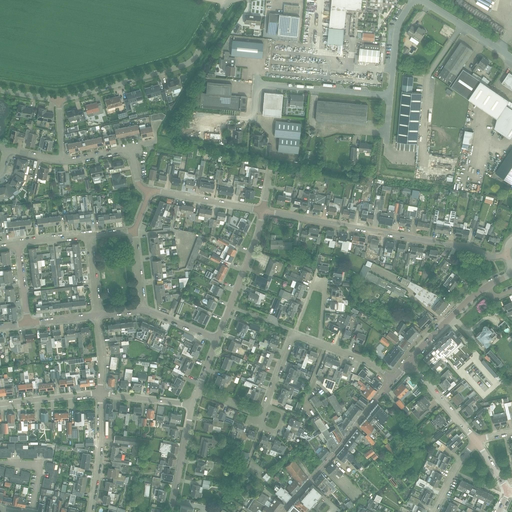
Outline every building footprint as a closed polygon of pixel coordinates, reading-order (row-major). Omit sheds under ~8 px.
[(332,0),(332,2),(330,28),(345,29),(346,9),(361,10),(362,0),(332,0)] [(298,32),(300,17),(299,16),(300,6),(285,5),(284,15),(269,13),(267,34),(277,35),(297,37),(298,32)] [(261,16),(249,15),(245,14),(244,24),(255,25),(254,28),(255,29),(259,29),(260,28),(261,16)] [(238,34),(242,27),(238,25),(234,32),(238,34)] [(407,34),(414,38),(420,41),(426,31),(419,27),(417,29),(412,26),(407,34)] [(262,58),(263,43),(232,40),(231,55),(262,58)] [(447,83),(449,80),(452,82),(450,86),(469,99),(481,81),(462,68),(474,51),(461,42),(444,67),(445,67),(440,74),(438,77),(447,83)] [(379,62),(380,50),(360,49),(359,61),(379,62)] [(221,59),(220,68),(223,68),(223,70),(226,70),(226,75),(234,76),(235,70),(234,70),(234,67),(233,67),(234,65),(234,66),(235,59),(229,58),(229,52),(225,52),(224,59),(221,59)] [(479,59),(472,70),(475,72),(478,67),(483,70),(489,61),(483,57),(481,61),(479,59)] [(510,89),(511,86),(511,74),(510,73),(509,72),(509,73),(509,72),(502,83),(502,84),(506,86),(506,87),(506,86),(510,89)] [(417,144),(422,94),(412,93),(413,78),(404,77),(397,150),(417,152),(417,144)] [(167,84),(164,86),(166,93),(174,90),(175,93),(179,92),(181,90),(180,88),(181,87),(178,79),(172,81),(171,80),(167,82),(167,84)] [(497,119),(509,101),(510,101),(505,98),(481,81),(469,99),(482,108),(497,119)] [(232,85),(207,82),(206,93),(201,93),(200,107),(246,111),(247,97),(231,96),(232,85)] [(159,85),(157,85),(145,89),(148,98),(149,98),(150,99),(151,100),(152,99),(153,98),(153,97),(153,96),(161,94),(163,100),(167,99),(164,90),(160,91),(159,85)] [(140,90),(127,94),(128,99),(124,101),(127,110),(131,109),(129,103),(138,101),(138,102),(139,103),(141,102),(142,101),(142,100),(142,99),(140,90)] [(283,94),(277,94),(264,93),(262,115),(281,117),(283,94)] [(290,104),(290,107),(295,108),(295,105),(300,105),(299,106),(302,106),(303,96),(299,96),(296,96),(291,95),(290,104)] [(122,105),(120,96),(115,97),(115,98),(113,99),(113,98),(105,100),(108,109),(122,105)] [(368,105),(355,104),(356,101),(325,99),(325,102),(318,101),(316,121),(366,125),(368,105)] [(511,102),(509,101),(497,119),(495,128),(510,139),(511,139),(511,137),(511,102)] [(98,106),(97,103),(85,106),(88,114),(92,113),(93,116),(103,113),(101,105),(98,106)] [(20,116),(31,118),(33,109),(25,108),(25,106),(19,105),(19,107),(18,106),(16,114),(20,115),(20,116)] [(53,113),(46,112),(46,110),(39,108),(39,111),(37,120),(52,122),(53,113)] [(86,119),(83,111),(78,112),(77,109),(67,112),(69,116),(68,116),(69,120),(70,120),(70,121),(77,119),(78,122),(86,119)] [(301,124),(290,123),(276,121),(274,137),(279,137),(299,139),(301,124)] [(147,136),(146,128),(145,124),(139,125),(140,129),(141,132),(142,137),(143,136),(143,137),(147,136)] [(141,132),(140,129),(138,129),(137,125),(132,126),(134,134),(137,134),(137,133),(141,132)] [(122,137),(121,128),(115,129),(116,134),(114,134),(115,138),(118,137),(118,138),(122,137)] [(26,129),(25,137),(28,138),(26,145),(34,146),(37,135),(29,133),(30,130),(26,129)] [(19,139),(23,140),(24,134),(19,133),(19,132),(12,130),(10,141),(17,142),(18,139),(19,139)] [(471,145),(474,132),(465,130),(463,143),(471,145)] [(234,142),(235,142),(241,142),(242,132),(235,131),(234,142)] [(255,135),(254,144),(254,145),(261,146),(261,145),(267,145),(267,139),(262,138),(262,136),(255,135)] [(41,137),(39,147),(42,147),(42,148),(51,150),(53,142),(46,140),(46,138),(41,137)] [(298,153),(299,139),(279,137),(278,151),(298,153)] [(75,151),(73,143),(68,144),(68,143),(65,144),(66,150),(69,150),(69,152),(71,152),(75,151)] [(360,143),(360,148),(357,148),(352,147),(351,160),(356,160),(357,151),(360,151),(371,152),(372,145),(365,144),(365,143),(360,143)] [(511,149),(495,173),(511,184),(511,149)] [(26,166),(28,159),(22,158),(21,160),(18,159),(18,161),(17,161),(16,164),(26,166)] [(124,167),(123,161),(113,163),(114,169),(110,170),(110,173),(120,171),(119,168),(124,167)] [(25,174),(26,166),(16,164),(16,167),(14,167),(15,169),(14,172),(25,174)] [(103,175),(100,165),(96,166),(96,167),(90,169),(92,178),(93,181),(100,180),(100,176),(103,175)] [(41,167),(38,181),(40,181),(41,178),(46,180),(49,169),(41,167)] [(246,173),(247,173),(246,176),(249,177),(257,178),(258,172),(256,172),(256,168),(248,167),(247,170),(246,170),(246,173)] [(85,177),(83,169),(72,171),(74,179),(85,177)] [(155,180),(157,170),(150,169),(148,179),(155,180)] [(226,194),(228,183),(222,182),(224,171),(220,170),(218,180),(217,184),(220,184),(220,186),(219,193),(226,194)] [(65,175),(65,173),(65,171),(57,172),(58,182),(64,181),(65,187),(70,187),(69,175),(65,175)] [(184,178),(185,172),(180,171),(178,179),(173,178),(171,184),(179,186),(181,177),(184,178)] [(25,174),(14,172),(14,174),(13,176),(14,177),(12,179),(21,185),(24,180),(25,174)] [(160,172),(159,177),(158,182),(165,183),(167,175),(163,174),(164,172),(160,172)] [(193,188),(194,179),(187,178),(188,172),(185,172),(184,178),(184,179),(186,179),(185,187),(193,188)] [(120,174),(113,175),(114,180),(113,181),(115,189),(119,188),(120,188),(121,189),(122,189),(123,188),(123,187),(127,186),(125,179),(122,180),(120,174)] [(256,185),(257,178),(249,177),(249,180),(244,180),(244,182),(238,181),(237,185),(241,186),(244,186),(252,187),(252,184),(256,185)] [(206,190),(208,180),(201,178),(199,189),(206,190)] [(21,185),(12,179),(11,182),(9,181),(8,182),(6,184),(14,194),(15,196),(20,192),(18,189),(21,185)] [(213,192),(215,181),(208,180),(206,190),(213,192)] [(363,190),(364,183),(357,182),(355,189),(363,190)] [(14,194),(6,184),(5,185),(3,185),(3,187),(0,188),(3,198),(8,197),(9,198),(14,194)] [(312,202),(311,207),(313,207),(313,211),(320,212),(321,206),(324,207),(325,202),(326,196),(318,195),(319,190),(314,189),(313,194),(312,202)] [(241,196),(243,196),(245,197),(253,198),(254,191),(246,190),(246,193),(242,192),(241,196)] [(300,207),(302,196),(303,193),(303,190),(300,190),(299,195),(298,195),(297,199),(295,199),(293,206),(300,207)] [(312,202),(313,194),(310,193),(310,195),(303,193),(302,196),(300,207),(307,208),(309,201),(312,202)] [(292,198),(284,196),(279,195),(277,203),(285,204),(285,200),(291,201),(292,198)] [(336,215),(336,211),(340,212),(341,204),(330,202),(330,200),(331,196),(328,195),(326,205),(329,205),(329,207),(328,213),(336,215)] [(88,211),(86,197),(83,197),(83,203),(86,221),(91,220),(90,212),(87,212),(88,211)] [(160,201),(158,207),(168,211),(170,204),(167,204),(160,201)] [(349,217),(352,203),(350,202),(349,206),(348,206),(347,210),(344,209),(343,216),(349,217)] [(357,207),(353,206),(354,203),(352,203),(349,217),(355,218),(357,210),(357,207)] [(367,220),(370,204),(367,203),(366,210),(365,212),(366,213),(362,213),(361,219),(367,220)] [(373,222),(374,215),(375,211),(372,210),(373,204),(370,204),(367,220),(373,222)] [(186,217),(188,206),(182,205),(181,206),(178,206),(177,215),(186,217)] [(194,207),(188,206),(186,217),(188,217),(188,220),(194,221),(195,216),(196,213),(193,212),(194,207)] [(408,211),(405,226),(411,227),(413,216),(417,217),(418,211),(417,211),(414,210),(414,212),(411,212),(412,207),(409,206),(408,210),(408,211)] [(165,217),(168,211),(158,207),(155,213),(165,217)] [(204,219),(206,209),(200,208),(198,215),(199,215),(198,216),(195,216),(194,221),(201,222),(201,219),(204,220),(204,219)] [(212,211),(206,209),(204,219),(210,220),(208,227),(212,227),(213,220),(210,219),(212,211)] [(388,214),(386,224),(393,225),(394,219),(394,215),(395,213),(394,213),(394,211),(389,210),(388,214)] [(405,226),(408,211),(408,210),(406,210),(405,211),(404,216),(401,215),(399,225),(405,226)] [(451,226),(451,222),(455,223),(456,216),(456,212),(451,211),(449,222),(445,221),(444,226),(443,233),(449,234),(451,227),(450,227),(451,226)] [(212,227),(211,234),(214,235),(215,227),(216,223),(219,224),(223,225),(224,221),(226,222),(227,216),(225,216),(225,213),(218,212),(216,220),(213,220),(212,227)] [(171,219),(165,217),(155,213),(153,219),(160,222),(161,218),(164,219),(164,220),(170,222),(171,219)] [(386,224),(388,214),(381,213),(381,216),(380,216),(379,223),(386,224)] [(423,229),(426,214),(423,213),(422,222),(418,222),(417,228),(423,229)] [(474,220),(471,228),(474,229),(477,221),(478,219),(479,216),(476,215),(474,220)] [(462,236),(464,225),(458,223),(459,217),(456,216),(455,223),(454,226),(457,227),(457,229),(456,229),(455,235),(462,236)] [(246,231),(249,225),(245,223),(247,220),(241,218),(237,226),(239,228),(246,231)] [(163,223),(160,222),(153,219),(150,225),(157,228),(158,227),(161,228),(163,223)] [(477,221),(474,229),(478,230),(477,231),(475,237),(482,240),(484,234),(487,235),(489,229),(491,225),(491,224),(487,223),(486,228),(485,231),(478,228),(480,222),(481,220),(478,219),(477,221)] [(436,224),(435,231),(443,233),(444,226),(445,221),(438,220),(437,223),(436,224)] [(469,238),(470,229),(467,228),(468,223),(465,222),(464,225),(462,236),(469,238)] [(491,226),(491,225),(489,229),(488,234),(491,235),(491,236),(490,236),(488,242),(495,245),(496,242),(499,243),(501,239),(498,237),(497,239),(494,237),(496,234),(492,232),(495,225),(492,224),(491,226)] [(317,242),(320,243),(322,234),(319,234),(320,229),(310,227),(309,231),(306,230),(306,231),(303,231),(301,241),(306,242),(307,236),(318,238),(317,242)] [(224,237),(223,237),(222,240),(229,243),(231,240),(233,242),(239,245),(243,238),(239,236),(241,232),(238,231),(236,235),(233,233),(230,239),(224,237)] [(326,237),(325,240),(329,241),(330,241),(330,244),(329,246),(332,246),(335,247),(336,241),(333,241),(333,238),(334,232),(327,231),(326,237)] [(348,234),(340,233),(339,242),(343,243),(341,250),(348,251),(348,250),(350,242),(347,241),(348,234)] [(271,248),(276,248),(292,248),(292,243),(283,243),(283,240),(276,240),(276,235),(271,235),(271,248)] [(366,238),(360,237),(358,247),(356,247),(356,250),(359,251),(359,248),(361,248),(361,245),(365,245),(366,238)] [(219,238),(217,241),(228,246),(229,243),(219,238)] [(375,253),(378,253),(378,255),(382,256),(383,248),(380,247),(380,248),(378,247),(379,240),(372,239),(371,246),(376,247),(375,253)] [(387,242),(386,247),(384,255),(387,256),(388,252),(392,252),(392,251),(393,251),(394,249),(395,243),(387,242)] [(399,244),(398,249),(396,258),(399,259),(401,251),(405,252),(406,245),(399,244)] [(416,257),(418,247),(412,246),(411,253),(408,252),(408,253),(407,260),(406,264),(409,265),(411,253),(414,254),(413,261),(413,265),(415,266),(416,257)] [(159,248),(151,249),(152,255),(156,254),(157,257),(165,256),(166,256),(165,253),(164,253),(163,247),(161,247),(159,248)] [(236,250),(229,247),(226,252),(234,256),(236,250)] [(424,248),(418,247),(416,257),(422,258),(424,248)] [(427,252),(426,256),(426,257),(430,258),(430,257),(437,258),(438,251),(431,250),(430,253),(427,252)] [(231,262),(234,256),(226,252),(223,251),(220,256),(213,253),(212,256),(221,260),(222,258),(223,258),(231,262)] [(161,264),(161,260),(165,259),(165,256),(157,257),(157,260),(153,261),(153,267),(166,265),(165,263),(161,264)] [(321,262),(322,258),(318,257),(316,266),(319,267),(318,271),(327,273),(329,264),(321,262)] [(268,268),(266,274),(272,276),(273,272),(279,274),(283,264),(271,259),(267,268),(268,268)] [(449,265),(447,264),(448,262),(444,259),(439,266),(445,271),(444,271),(447,274),(447,273),(448,273),(450,271),(447,269),(449,265)] [(222,264),(219,271),(225,274),(228,267),(222,264)] [(364,265),(359,275),(375,283),(392,292),(399,296),(404,298),(404,297),(407,299),(408,297),(405,295),(407,291),(369,272),(371,268),(366,266),(364,265)] [(300,276),(303,277),(308,279),(310,273),(310,272),(311,269),(304,267),(303,270),(300,276)] [(340,285),(342,273),(343,270),(338,269),(338,272),(333,272),(332,278),(336,279),(336,280),(335,280),(334,283),(334,284),(340,285)] [(221,281),(225,274),(219,271),(217,274),(213,272),(213,274),(207,271),(205,276),(211,279),(213,280),(214,277),(215,278),(221,281)] [(448,279),(444,285),(447,287),(449,289),(450,290),(452,291),(454,288),(458,282),(456,280),(459,277),(452,273),(448,279)] [(82,274),(76,275),(73,275),(72,275),(73,285),(77,284),(76,281),(83,281),(82,274)] [(269,285),(272,276),(266,274),(264,278),(257,275),(254,283),(260,285),(259,287),(263,289),(265,284),(269,285)] [(13,282),(12,276),(0,277),(0,280),(1,286),(10,285),(10,282),(13,282)] [(183,282),(183,285),(184,287),(188,277),(179,279),(179,282),(183,282)] [(439,315),(449,304),(450,302),(445,297),(443,299),(442,298),(442,297),(423,287),(412,282),(403,278),(402,277),(400,282),(401,282),(408,286),(408,287),(411,289),(417,293),(415,296),(423,303),(424,301),(432,308),(436,311),(435,312),(439,315)] [(43,285),(42,279),(33,280),(34,289),(40,289),(40,286),(43,285)] [(219,283),(213,280),(211,279),(210,283),(213,285),(210,291),(213,292),(219,295),(222,289),(217,286),(219,283)] [(305,285),(301,283),(298,282),(296,282),(294,288),(303,291),(305,285)] [(0,289),(2,290),(2,295),(14,294),(14,288),(5,289),(4,289),(4,286),(0,286),(0,289)] [(303,291),(294,288),(291,294),(300,298),(303,291)] [(341,293),(338,292),(339,289),(332,289),(332,295),(334,295),(333,298),(342,299),(343,296),(341,296),(341,293)] [(248,299),(256,302),(256,303),(259,304),(260,298),(263,300),(265,295),(262,293),(256,291),(254,294),(250,292),(248,299)] [(213,297),(207,294),(206,297),(205,299),(204,299),(203,299),(203,300),(202,300),(202,301),(203,302),(203,303),(203,304),(213,309),(216,302),(211,300),(213,297)] [(295,299),(289,297),(283,294),(282,298),(291,301),(290,304),(285,303),(284,305),(296,310),(298,304),(294,302),(295,299)] [(275,297),(272,307),(277,309),(279,304),(281,299),(275,297)] [(331,302),(330,308),(336,309),(336,311),(341,311),(343,311),(344,305),(342,305),(342,299),(333,298),(333,302),(331,302)] [(6,304),(0,305),(0,308),(1,308),(2,314),(6,313),(17,312),(16,306),(8,307),(6,307),(6,304)] [(275,316),(279,318),(282,310),(287,312),(286,313),(290,315),(290,316),(292,317),(293,316),(296,310),(284,305),(279,304),(277,309),(275,316)] [(208,319),(208,318),(209,316),(206,314),(208,311),(199,307),(198,311),(196,314),(200,316),(197,321),(200,322),(205,324),(206,322),(207,322),(209,319),(208,319)] [(432,320),(434,318),(430,315),(428,313),(425,315),(418,323),(424,329),(425,329),(432,321),(433,321),(432,320)] [(346,319),(341,331),(344,332),(343,335),(349,338),(351,332),(348,330),(350,326),(347,325),(351,316),(347,315),(346,319)] [(338,330),(341,331),(346,319),(339,317),(336,326),(330,323),(328,327),(331,329),(330,331),(337,333),(338,330)] [(133,322),(126,323),(127,329),(128,333),(135,332),(136,322),(133,323),(133,322)] [(143,338),(148,324),(142,322),(140,326),(140,328),(143,329),(142,332),(137,331),(137,337),(142,340),(143,338)] [(239,322),(236,329),(240,330),(239,334),(244,336),(248,325),(239,322)] [(420,334),(420,333),(412,327),(406,333),(403,331),(407,325),(402,322),(397,332),(401,334),(402,333),(412,343),(420,334)] [(260,327),(251,323),(250,326),(256,329),(255,331),(258,332),(260,327)] [(151,333),(154,326),(148,324),(143,338),(145,339),(147,336),(148,331),(151,333)] [(361,325),(359,325),(357,324),(354,332),(358,333),(355,340),(362,343),(365,335),(361,334),(363,330),(360,329),(361,325)] [(434,336),(443,326),(441,325),(432,334),(434,336)] [(154,326),(151,333),(155,334),(154,335),(152,340),(154,342),(155,340),(160,329),(154,326)] [(477,336),(475,338),(478,342),(477,342),(482,346),(484,344),(487,346),(491,342),(489,341),(493,338),(496,335),(497,336),(499,335),(496,332),(492,328),(490,329),(488,326),(487,326),(485,326),(483,328),(483,330),(481,332),(477,336)] [(84,352),(83,347),(81,335),(89,334),(89,327),(80,328),(81,332),(78,333),(78,337),(80,353),(84,352)] [(64,335),(64,338),(66,347),(69,347),(68,341),(76,340),(75,338),(78,337),(78,333),(75,334),(74,329),(67,330),(67,335),(64,335)] [(165,331),(160,329),(155,340),(158,341),(160,338),(162,339),(163,336),(165,331)] [(447,332),(446,334),(446,335),(459,348),(464,343),(452,330),(448,333),(447,332)] [(48,336),(48,332),(47,332),(46,331),(45,332),(44,332),(40,333),(41,343),(48,343),(49,354),(53,353),(51,336),(48,336)] [(62,347),(66,347),(64,338),(63,339),(61,339),(61,338),(60,331),(53,331),(54,338),(51,338),(52,347),(55,347),(55,344),(57,344),(57,343),(57,341),(61,340),(62,347)] [(385,335),(384,336),(386,338),(395,345),(399,340),(402,341),(399,344),(405,349),(406,350),(411,343),(401,334),(399,336),(400,337),(399,338),(390,331),(387,336),(385,335)] [(25,335),(27,343),(24,344),(24,351),(25,353),(29,352),(28,348),(31,348),(31,341),(34,341),(33,334),(32,334),(32,333),(29,333),(30,334),(25,335)] [(21,345),(20,335),(10,336),(10,340),(10,341),(10,346),(11,347),(13,347),(14,346),(14,344),(17,344),(18,352),(24,351),(24,344),(21,345)] [(271,338),(270,341),(265,340),(264,343),(260,341),(259,344),(260,345),(266,347),(268,344),(269,345),(276,348),(279,341),(278,340),(279,337),(274,335),(273,338),(271,338)] [(442,337),(440,339),(441,340),(453,353),(459,348),(446,335),(444,337),(443,338),(442,337)] [(386,346),(389,342),(383,337),(380,341),(386,346)] [(249,347),(252,349),(254,344),(243,340),(242,343),(249,346),(249,347)] [(436,342),(435,344),(437,346),(447,358),(448,358),(453,353),(441,340),(437,343),(436,342)] [(199,351),(202,345),(195,342),(194,341),(193,344),(185,341),(184,344),(185,344),(199,351)] [(236,348),(237,346),(240,347),(241,344),(231,341),(228,349),(236,352),(237,352),(238,350),(237,349),(236,348)] [(196,357),(199,351),(185,344),(184,346),(185,346),(182,353),(192,358),(193,356),(196,357)] [(111,353),(115,352),(115,356),(120,355),(120,352),(123,351),(123,348),(119,348),(119,345),(110,346),(111,353)] [(304,360),(306,356),(307,351),(305,350),(305,349),(298,346),(296,353),(295,357),(297,358),(298,354),(302,356),(301,359),(304,360)] [(393,366),(404,352),(397,346),(386,361),(393,366)] [(437,346),(435,348),(440,354),(445,360),(446,361),(448,359),(448,358),(447,358),(437,346)] [(435,348),(424,358),(430,363),(440,354),(435,348)] [(491,350),(487,354),(488,355),(491,359),(494,361),(498,365),(502,361),(496,355),(491,350)] [(267,351),(265,354),(262,353),(261,355),(271,360),(274,353),(267,351)] [(308,357),(306,356),(304,360),(301,367),(305,368),(307,362),(308,360),(312,362),(313,359),(315,360),(317,353),(311,351),(308,357)] [(191,361),(192,358),(182,353),(180,356),(180,355),(178,359),(176,358),(175,360),(180,363),(182,364),(190,368),(193,362),(191,361)] [(440,354),(430,363),(435,369),(435,368),(438,371),(441,367),(439,365),(445,360),(440,354)] [(232,360),(242,363),(243,359),(231,355),(230,359),(225,357),(224,361),(223,363),(221,367),(229,369),(232,360)] [(269,366),(270,362),(271,360),(261,355),(258,362),(254,360),(253,363),(257,365),(265,368),(266,365),(269,366)] [(331,366),(333,359),(327,357),(324,364),(331,366)] [(339,362),(333,359),(331,366),(337,369),(339,362)] [(484,360),(481,362),(495,378),(497,375),(484,360)] [(188,374),(190,368),(182,364),(179,370),(177,369),(174,367),(173,370),(179,374),(184,376),(185,373),(188,374)] [(345,364),(343,369),(341,368),(340,371),(337,378),(340,379),(341,375),(348,377),(349,373),(349,374),(352,366),(345,364)] [(95,385),(94,378),(94,374),(90,375),(89,369),(88,369),(87,365),(85,365),(86,369),(88,386),(95,385)] [(264,371),(265,368),(257,365),(255,368),(257,369),(255,372),(254,371),(253,374),(264,378),(267,372),(264,371)] [(301,371),(306,373),(307,369),(305,368),(301,367),(295,365),(294,369),(290,368),(288,374),(295,377),(298,378),(298,376),(300,375),(301,371)] [(88,386),(86,369),(81,370),(83,379),(80,379),(79,379),(80,384),(80,386),(88,386)] [(358,375),(366,380),(368,377),(366,376),(368,373),(362,369),(358,375)] [(449,369),(447,371),(441,376),(440,377),(443,381),(440,384),(445,390),(447,388),(449,390),(456,384),(454,381),(451,384),(447,378),(452,374),(449,369)] [(65,373),(67,386),(74,385),(77,384),(76,375),(76,374),(69,375),(69,372),(65,373)] [(24,375),(24,374),(24,373),(20,373),(21,381),(21,384),(15,385),(16,392),(26,391),(24,375)] [(53,383),(50,383),(49,373),(45,374),(45,375),(45,380),(45,383),(46,390),(54,389),(53,383)] [(67,386),(65,373),(61,373),(62,379),(59,380),(60,387),(67,386)] [(128,382),(131,382),(133,373),(125,373),(124,381),(121,381),(120,387),(128,388),(128,382)] [(112,378),(109,377),(108,385),(114,386),(115,382),(117,382),(118,375),(115,374),(115,375),(112,374),(112,378)] [(147,375),(140,374),(139,374),(138,380),(138,381),(133,381),(133,388),(141,389),(142,382),(141,382),(141,380),(146,381),(147,375)] [(229,381),(230,381),(231,377),(224,374),(223,377),(218,376),(217,379),(217,380),(216,383),(215,383),(223,386),(224,383),(227,384),(229,381)] [(262,385),(263,381),(264,378),(253,374),(252,378),(250,377),(247,379),(246,382),(252,384),(258,387),(259,384),(262,385)] [(292,383),(295,377),(288,374),(286,380),(289,381),(287,385),(299,390),(300,387),(294,384),(294,383),(292,383)] [(24,375),(26,391),(33,390),(33,389),(32,383),(29,383),(28,375),(24,375)] [(155,376),(152,376),(148,376),(147,381),(151,382),(150,391),(157,391),(158,384),(159,380),(155,380),(155,376)] [(35,380),(36,388),(39,388),(39,391),(46,390),(45,383),(42,384),(42,380),(40,379),(38,379),(38,377),(35,378),(35,380)] [(177,377),(174,384),(181,388),(184,381),(177,377)] [(368,377),(366,380),(370,383),(377,390),(382,383),(375,377),(372,381),(368,377)] [(14,384),(9,385),(8,378),(4,378),(6,395),(10,394),(10,396),(12,395),(12,394),(13,394),(12,389),(14,389),(14,384)] [(335,382),(332,381),(325,378),(323,382),(322,384),(330,392),(332,394),(334,393),(332,390),(333,388),(335,382)] [(181,388),(174,384),(171,383),(170,386),(172,387),(170,390),(178,394),(181,388)] [(373,395),(377,391),(367,383),(365,386),(363,384),(362,386),(373,395)] [(402,383),(393,392),(399,398),(408,389),(410,387),(409,386),(407,384),(405,386),(403,384),(402,383)] [(459,393),(465,388),(462,384),(454,391),(457,394),(452,398),(457,404),(464,399),(459,393)] [(298,393),(298,392),(299,393),(300,390),(299,390),(287,385),(285,389),(282,388),(280,395),(290,398),(291,395),(292,395),(293,391),(298,393)] [(370,399),(373,395),(362,386),(361,386),(359,385),(358,386),(360,388),(364,391),(362,394),(370,399)] [(249,388),(247,395),(256,399),(259,393),(252,390),(252,389),(249,388)] [(334,393),(332,394),(328,397),(335,410),(337,412),(339,411),(342,409),(340,404),(334,393)] [(293,399),(290,398),(280,395),(278,401),(285,403),(286,400),(292,402),(293,399)] [(322,405),(319,401),(316,395),(311,398),(314,404),(317,408),(322,405)] [(364,407),(368,402),(361,396),(359,399),(354,395),(352,397),(357,401),(364,407)] [(424,397),(417,403),(420,406),(416,410),(416,409),(412,412),(419,419),(429,411),(425,407),(430,403),(424,397)] [(477,401),(473,397),(465,403),(468,406),(464,410),(463,409),(462,410),(468,417),(474,413),(471,410),(473,408),(471,406),(477,401)] [(399,399),(395,402),(401,409),(405,406),(399,399)] [(362,410),(364,407),(357,401),(355,404),(352,403),(345,413),(345,414),(346,416),(354,422),(362,410)] [(508,420),(511,419),(510,413),(508,406),(507,402),(504,403),(507,415),(500,416),(502,424),(509,423),(508,420)] [(113,405),(106,404),(105,412),(105,419),(109,419),(111,419),(115,420),(116,412),(113,412),(113,408),(112,408),(113,405)] [(390,411),(389,411),(387,409),(385,410),(378,404),(370,413),(381,424),(390,415),(388,413),(390,411)] [(122,417),(122,416),(126,417),(125,424),(128,425),(130,414),(126,414),(127,406),(120,406),(118,417),(122,417)] [(207,414),(212,416),(224,420),(226,414),(220,412),(219,414),(216,413),(217,408),(210,406),(207,414)] [(134,407),(133,414),(132,420),(136,421),(137,415),(141,415),(142,408),(134,407)] [(484,424),(481,421),(484,418),(482,416),(481,415),(486,411),(484,408),(477,414),(479,416),(473,421),(479,428),(484,424)] [(148,409),(146,417),(153,418),(154,418),(155,414),(154,414),(154,410),(148,409)] [(343,436),(350,426),(345,423),(346,421),(343,419),(340,415),(342,414),(339,411),(337,412),(335,410),(332,411),(337,419),(334,420),(341,431),(343,436)] [(94,412),(87,412),(87,414),(84,414),(84,419),(88,419),(88,422),(91,422),(91,428),(95,428),(94,412)] [(41,422),(45,422),(45,426),(48,426),(48,428),(51,428),(51,422),(48,422),(48,421),(48,413),(41,413),(41,422)] [(74,413),(75,426),(81,426),(84,425),(84,419),(84,414),(84,413),(81,414),(81,413),(74,413)] [(167,413),(167,417),(171,417),(170,421),(180,423),(181,416),(172,414),(171,414),(167,413)] [(370,413),(366,418),(372,424),(373,422),(381,429),(384,427),(381,424),(370,413)] [(15,427),(14,414),(8,414),(8,423),(4,423),(5,434),(8,433),(8,427),(15,427)] [(350,426),(354,422),(346,416),(345,414),(343,418),(343,419),(346,421),(345,423),(350,426)] [(433,419),(434,420),(432,422),(435,425),(437,423),(439,426),(442,423),(445,426),(448,424),(445,421),(445,420),(442,417),(439,414),(433,419)] [(327,429),(318,415),(310,420),(317,431),(318,432),(320,436),(324,443),(325,442),(328,446),(331,452),(337,444),(327,429)] [(502,424),(500,416),(493,418),(495,426),(502,424)] [(291,418),(288,424),(292,425),(291,428),(303,433),(304,430),(299,428),(301,422),(291,418)] [(374,427),(365,419),(359,426),(368,434),(371,431),(372,432),(374,432),(376,430),(374,428),(374,427)] [(223,428),(224,422),(214,420),(213,421),(212,424),(205,423),(203,430),(211,431),(212,429),(218,430),(218,427),(223,428)] [(236,430),(239,431),(236,437),(242,440),(245,433),(242,431),(244,426),(238,423),(236,430)] [(337,444),(342,438),(339,434),(335,428),(334,425),(327,429),(337,444)] [(307,435),(303,433),(291,428),(289,431),(286,430),(284,436),(290,439),(290,440),(291,441),(292,441),(293,440),(294,440),(295,435),(305,438),(307,435)] [(448,436),(453,430),(451,428),(445,433),(448,436)] [(172,429),(170,429),(169,436),(177,437),(178,430),(172,429)] [(366,438),(363,435),(363,434),(357,429),(351,437),(357,442),(360,439),(363,441),(363,440),(367,444),(370,443),(366,438)] [(248,434),(245,433),(242,440),(245,441),(246,437),(253,439),(255,432),(249,430),(248,434)] [(436,439),(443,433),(440,431),(434,437),(436,439)] [(313,436),(312,434),(305,439),(307,442),(311,439),(310,438),(313,436)] [(463,443),(459,438),(458,437),(459,436),(457,434),(451,439),(453,442),(458,447),(463,443)] [(115,435),(114,442),(133,445),(133,446),(132,456),(141,457),(143,446),(146,446),(148,447),(148,446),(149,440),(141,439),(136,438),(126,437),(123,437),(115,435)] [(262,435),(260,441),(259,445),(264,448),(263,452),(266,454),(270,442),(267,441),(269,437),(262,435)] [(368,435),(366,438),(370,443),(372,445),(375,443),(368,435)] [(199,451),(198,455),(205,456),(207,446),(208,442),(212,443),(211,446),(213,446),(216,447),(216,446),(217,440),(212,439),(202,437),(200,444),(201,444),(200,446),(199,451)] [(353,448),(356,443),(351,438),(344,446),(350,451),(352,452),(353,452),(355,450),(354,449),(353,448)] [(286,447),(280,445),(281,442),(275,440),(273,443),(270,442),(266,454),(269,455),(271,450),(283,454),(286,447)] [(446,446),(442,443),(438,440),(435,442),(440,446),(444,449),(446,446)] [(453,452),(458,447),(453,442),(448,446),(453,452)] [(161,453),(162,453),(167,454),(168,451),(171,452),(177,453),(179,446),(172,444),(168,444),(164,443),(163,449),(162,449),(161,453)] [(388,443),(387,444),(384,446),(392,455),(395,452),(388,443)] [(15,452),(15,445),(8,445),(8,449),(2,449),(2,457),(11,457),(11,452),(15,452)] [(28,458),(29,449),(23,449),(23,445),(16,445),(16,452),(20,452),(20,457),(28,458)] [(37,458),(37,453),(41,453),(41,445),(34,445),(34,449),(29,449),(28,458),(37,458)] [(53,458),(53,450),(47,449),(47,445),(41,445),(41,453),(44,453),(44,458),(53,458)] [(119,447),(116,446),(112,446),(111,453),(122,455),(123,451),(119,450),(119,447)] [(75,447),(74,450),(77,451),(83,452),(82,460),(90,461),(91,454),(88,454),(88,449),(75,447)] [(323,460),(330,452),(327,449),(324,447),(317,455),(323,460)] [(351,453),(344,447),(336,456),(343,462),(347,458),(357,469),(361,464),(351,453)] [(121,460),(122,455),(111,453),(110,459),(111,459),(111,462),(125,464),(129,465),(129,461),(125,461),(121,460)] [(443,454),(440,460),(447,463),(450,457),(443,454)] [(167,464),(175,466),(176,458),(169,457),(167,464)] [(300,486),(307,478),(293,459),(285,467),(300,486)] [(445,469),(447,463),(440,460),(439,459),(436,465),(431,462),(426,460),(425,463),(441,471),(442,468),(445,469)] [(88,468),(90,461),(82,460),(80,468),(75,467),(75,465),(71,465),(70,470),(74,470),(76,470),(84,472),(85,472),(85,467),(88,468)] [(208,471),(204,470),(205,467),(212,468),(214,461),(207,460),(206,464),(198,462),(197,468),(196,468),(195,473),(203,475),(203,474),(207,475),(208,471)] [(54,470),(55,464),(47,462),(45,471),(50,472),(50,475),(57,477),(58,470),(54,470)] [(344,473),(333,462),(325,470),(332,477),(335,474),(336,476),(337,474),(340,477),(344,473)] [(442,475),(439,473),(441,471),(425,463),(424,466),(425,467),(429,468),(433,470),(430,476),(439,481),(442,475)] [(119,473),(120,467),(111,466),(111,469),(109,468),(107,476),(114,477),(113,480),(124,482),(125,482),(126,477),(126,476),(121,475),(121,473),(119,473)] [(14,475),(15,470),(6,468),(5,476),(11,477),(10,481),(16,482),(17,475),(14,475)] [(165,473),(163,473),(162,474),(161,478),(153,477),(152,481),(160,483),(161,479),(163,479),(163,480),(172,481),(173,475),(169,474),(170,468),(166,468),(165,473)] [(78,479),(77,483),(86,485),(87,478),(83,477),(84,472),(76,470),(75,476),(76,476),(76,479),(78,479)] [(29,481),(30,474),(30,473),(22,471),(21,476),(17,475),(16,482),(22,484),(23,480),(29,481)] [(334,486),(321,474),(318,477),(324,483),(324,482),(326,484),(328,486),(331,489),(334,487),(333,486),(334,486)] [(56,483),(57,477),(50,475),(49,479),(44,478),(42,486),(50,488),(52,482),(56,483)] [(436,487),(439,481),(430,476),(428,479),(426,482),(419,478),(418,481),(432,488),(434,485),(436,487)] [(324,483),(318,477),(314,482),(326,493),(328,490),(326,488),(328,486),(326,484),(324,482),(324,483)] [(116,487),(117,484),(124,485),(124,482),(113,480),(113,483),(106,482),(105,489),(109,490),(108,493),(111,493),(112,490),(113,486),(116,487)] [(293,494),(300,487),(295,480),(290,485),(290,484),(286,488),(293,494)] [(463,490),(467,483),(461,480),(458,487),(463,490)] [(164,501),(166,491),(159,489),(160,483),(152,481),(152,485),(156,486),(154,495),(157,496),(157,499),(164,501)] [(431,491),(432,488),(418,481),(417,481),(416,484),(420,486),(424,487),(421,494),(424,495),(431,498),(434,492),(431,491)] [(76,490),(73,490),(72,495),(81,496),(82,491),(84,492),(85,492),(86,485),(77,483),(74,483),(74,487),(76,487),(76,490)] [(468,493),(472,485),(467,483),(463,490),(468,493)] [(323,494),(312,484),(309,488),(305,492),(306,492),(299,499),(310,509),(323,494)] [(190,495),(201,497),(202,493),(199,493),(200,486),(193,485),(190,495)] [(292,495),(281,485),(274,493),(286,502),(292,495)] [(474,495),(477,488),(472,485),(468,493),(474,495)] [(479,498),(483,490),(477,488),(474,495),(473,498),(475,499),(477,497),(479,498)] [(483,504),(488,493),(483,490),(479,498),(480,498),(478,501),(483,504)] [(115,494),(111,493),(108,493),(108,496),(104,496),(103,502),(109,504),(110,500),(114,500),(115,494)] [(257,495),(255,499),(268,507),(269,506),(274,509),(277,511),(284,504),(276,498),(271,503),(267,500),(269,497),(262,493),(260,496),(257,495)] [(494,496),(488,493),(483,504),(481,509),(479,511),(480,511),(486,511),(487,511),(484,510),(487,502),(489,503),(490,503),(494,496)] [(428,504),(431,498),(424,495),(421,501),(428,504)] [(12,499),(6,497),(3,497),(1,503),(11,505),(12,499)] [(25,508),(26,500),(20,499),(20,497),(19,497),(17,506),(25,508)] [(368,511),(370,508),(372,504),(374,500),(370,498),(368,502),(369,503),(366,509),(363,508),(364,507),(360,506),(357,511),(368,511)] [(48,499),(46,511),(45,511),(51,511),(53,503),(53,500),(48,499)] [(253,499),(247,508),(252,511),(256,511),(258,510),(260,511),(276,511),(273,510),(268,507),(255,499),(254,499),(253,499)] [(302,502),(299,500),(298,499),(294,504),(302,511),(304,510),(306,511),(308,509),(307,507),(302,502)] [(455,511),(459,503),(452,500),(450,502),(447,508),(455,511)] [(66,511),(67,507),(68,503),(66,502),(64,508),(61,507),(60,511),(67,511),(68,511),(66,511)]
